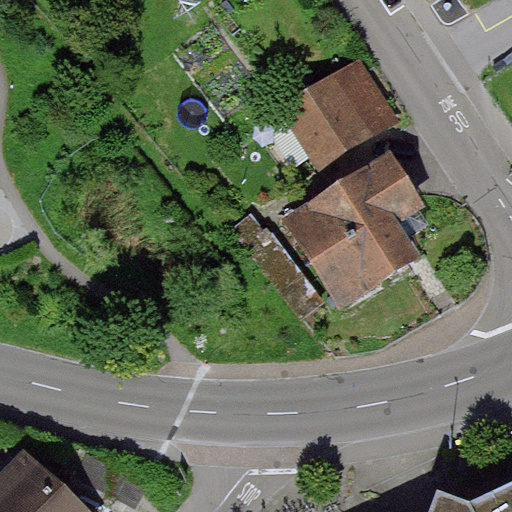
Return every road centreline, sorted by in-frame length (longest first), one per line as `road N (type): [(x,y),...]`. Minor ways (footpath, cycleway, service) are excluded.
road 1 (residential): [(251,417),(390,404),(511,367)]
road 2 (residential): [(363,0),(511,221)]
road 3 (residential): [(0,376),(154,411),(251,417)]
